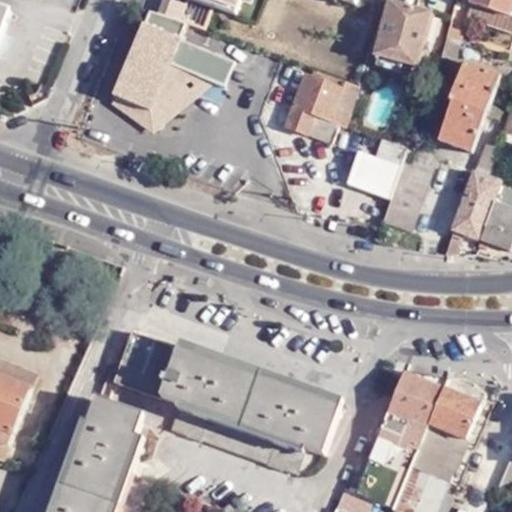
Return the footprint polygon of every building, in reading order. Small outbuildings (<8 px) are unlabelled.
[(511,0),(472,0),(471,7),(511,20),(511,0)] [(406,2),(403,12),(415,16),(418,5),(406,2)] [(415,16),(403,12),(388,8),(374,61),(376,64),(400,71),(415,75),(429,20),(415,16)] [(0,46),(11,14),(0,10),(0,46)] [(149,12),(130,61),(167,75),(187,27),(149,12)] [(449,26),(446,38),(462,43),(465,44),(468,32),(449,26)] [(462,43),(446,38),(441,57),(455,62),(462,43)] [(165,80),(167,75),(130,61),(115,97),(152,111),(165,80)] [(398,81),(400,71),(376,64),(373,75),(398,81)] [(502,80),(467,66),(451,106),(454,108),(440,143),(474,157),(502,80)] [(345,129),(356,89),(311,73),(310,77),(305,76),(285,129),(308,138),(315,119),(338,128),(345,129)] [(315,119),(308,138),(332,146),(338,128),(315,119)] [(485,143),(475,174),(487,178),(498,148),(485,143)] [(335,207),(384,220),(392,195),(394,189),(407,152),(379,144),(367,189),(342,182),(335,207)] [(511,152),(498,148),(487,178),(502,184),(511,161),(509,160),(511,152)] [(392,195),(384,220),(382,226),(410,236),(431,175),(429,174),(435,161),(414,154),(407,152),(394,189),(392,195)] [(475,174),(455,229),(447,255),(458,256),(465,236),(480,242),(484,230),(492,204),(496,205),(503,184),(502,184),(487,178),(475,174)] [(511,187),(503,184),(496,205),(487,229),(482,242),(511,252),(511,187)] [(332,456),(353,390),(188,336),(185,345),(137,329),(120,383),(208,412),(199,439),(301,473),(309,448),(332,456)] [(120,359),(125,361),(132,340),(127,339),(120,359)] [(0,381),(30,394),(35,382),(0,367),(0,381)] [(371,511),(376,502),(395,510),(449,382),(406,375),(357,494),(347,489),(338,511),(339,511),(371,511)] [(0,447),(7,451),(30,394),(0,381),(0,447)] [(449,382),(395,510),(394,511),(437,511),(454,473),(457,475),(469,445),(467,443),(486,399),(474,387),(461,384),(449,382)] [(110,511),(144,420),(98,402),(58,511),(110,511)] [(118,511),(151,423),(144,420),(110,511),(118,511)] [(511,459),(498,492),(511,492),(511,459)]
